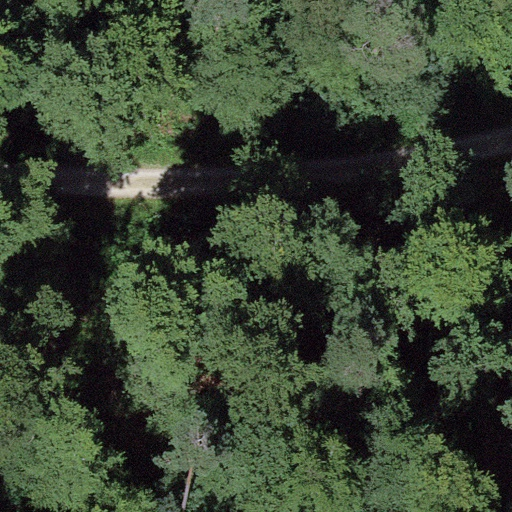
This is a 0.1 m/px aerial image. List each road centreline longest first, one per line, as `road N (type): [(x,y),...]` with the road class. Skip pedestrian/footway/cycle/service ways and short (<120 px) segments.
road 1 (track): [(0,173),(375,173),(511,145)]
road 2 (track): [(375,173),(511,210)]
